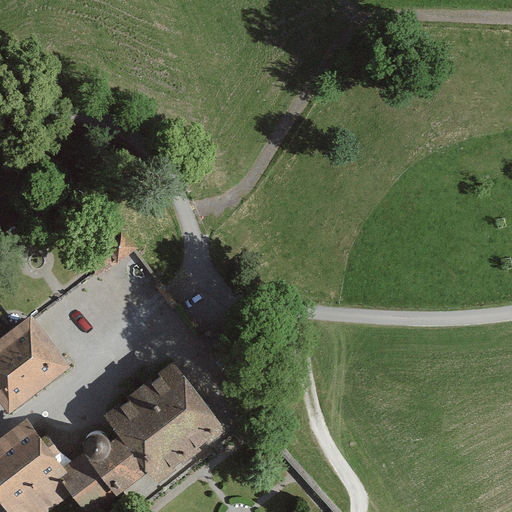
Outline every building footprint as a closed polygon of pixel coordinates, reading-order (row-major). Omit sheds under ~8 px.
[(127,214),(84,229),(92,251),(135,236),(127,214)] [(68,279),(112,343),(179,297),(134,233),(68,279)] [(77,367),(38,317),(0,346),(0,393),(16,414),(77,367)] [(266,335),(239,356),(254,375),(281,354),(266,335)] [(96,447),(98,450),(71,469),(34,419),(0,444),(0,497),(11,511),(52,511),(73,496),(85,511),(100,511),(156,471),(165,484),(236,431),(184,362),(112,416),(124,433),(122,435),(116,431),(108,431),(100,436),(98,440),(96,447)]
